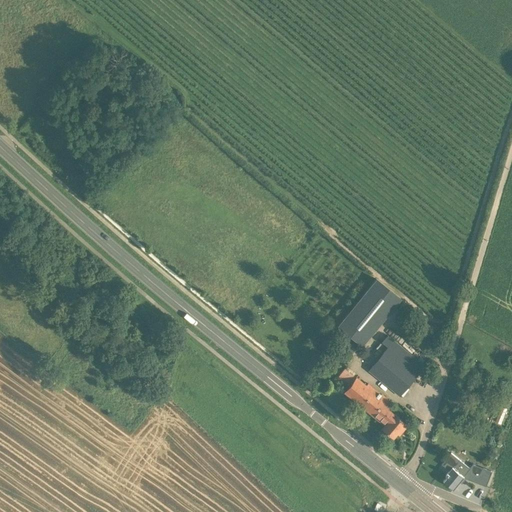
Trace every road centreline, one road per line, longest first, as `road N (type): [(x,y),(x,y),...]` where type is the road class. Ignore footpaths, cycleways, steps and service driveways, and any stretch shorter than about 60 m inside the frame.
road 1 (track): [(448,369),(389,327),(406,300),(190,113),(186,95),(68,0)]
road 2 (secondary): [(400,486),(0,147)]
road 3 (unclassified): [(400,486),(448,369),(511,154)]
